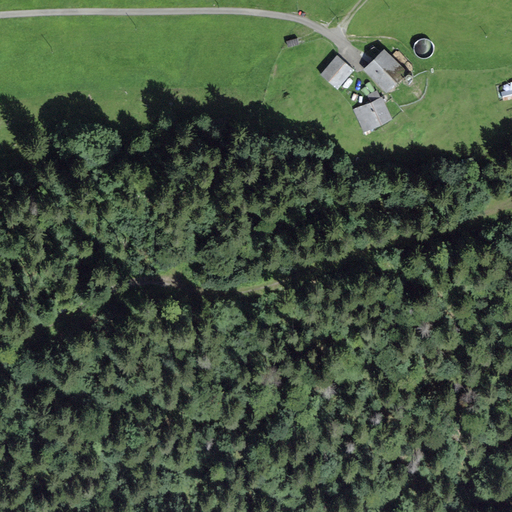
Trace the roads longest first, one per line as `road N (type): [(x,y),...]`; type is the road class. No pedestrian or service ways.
road 1 (track): [(0,346),(128,280),(243,290),(511,202)]
road 2 (track): [(356,158),(338,231),(292,274)]
road 3 (track): [(334,39),(395,39),(420,67),(415,88)]
